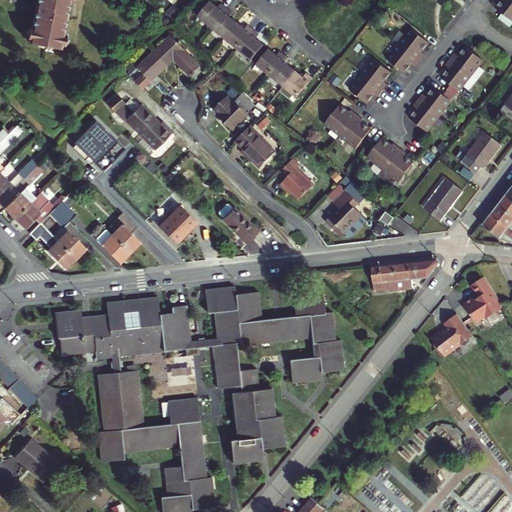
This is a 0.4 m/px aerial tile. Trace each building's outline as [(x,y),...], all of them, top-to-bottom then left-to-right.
[(29,43),(62,49),(71,0),(36,0),(36,4),(32,3),(30,11),(38,13),(37,19),(33,18),(29,43)] [(511,23),(511,0),(501,0),(494,9),(511,23)] [(208,3),(195,18),(209,29),(224,10),(219,5),(216,9),(208,3)] [(224,10),(209,29),(222,40),(235,25),(228,19),(230,15),(224,10)] [(38,13),(30,11),(30,13),(32,18),(33,18),(37,19),(38,13)] [(235,25),(222,40),(236,52),(252,32),(246,28),(243,31),(235,25)] [(410,29),(385,60),(403,74),(410,65),(414,67),(423,55),(420,53),(427,43),(410,29)] [(252,32),(236,52),(250,63),(262,47),(254,40),(257,37),(252,32)] [(168,39),(152,55),(165,69),(171,63),(186,79),(197,69),(168,39)] [(482,61),(464,48),(457,57),(453,54),(444,66),(447,69),(440,78),(457,92),(482,61)] [(267,51),(255,67),(268,78),(284,58),(278,54),(275,57),(267,51)] [(149,84),(165,69),(152,55),(135,71),(149,84)] [(284,58),(268,78),(281,89),(294,72),(287,66),(290,63),(284,58)] [(372,60),(347,90),(365,104),(373,95),(376,97),(386,85),(382,82),(390,73),(372,60)] [(294,72),(281,89),(295,100),(311,80),(305,75),(302,78),(294,72)] [(450,102),(432,88),(425,97),(421,95),(412,107),(415,109),(408,119),(425,133),(450,102)] [(114,96),(105,107),(113,116),(123,125),(125,123),(142,140),(137,145),(148,156),(153,151),(154,152),(171,135),(161,126),(159,128),(138,109),(137,110),(134,106),(133,107),(128,102),(124,106),(120,101),(114,96)] [(511,96),(500,113),(511,122),(511,96)] [(212,112),(217,117),(215,119),(229,133),(245,116),(232,103),(230,104),(225,99),(212,112)] [(338,105),(323,125),(354,149),(369,130),(359,123),(361,120),(349,111),(347,113),(338,105)] [(95,121),(74,143),(96,163),(116,142),(95,121)] [(274,154),(248,128),(233,143),(252,161),(250,163),(258,171),(274,154)] [(4,139),(0,143),(0,153),(16,138),(11,133),(4,139)] [(467,158),(460,153),(456,159),(476,174),(480,169),(481,170),(488,160),(489,161),(500,146),(484,135),(467,158)] [(390,147),(380,139),(365,158),(396,183),(411,164),(402,156),(404,154),(392,145),(390,147)] [(299,166),(291,159),(279,172),(286,179),(281,183),(298,200),(312,186),(295,169),(299,166)] [(36,167),(31,161),(17,174),(23,180),(36,167)] [(36,167),(23,180),(28,185),(42,172),(36,167)] [(0,174),(0,194),(10,185),(0,174)] [(449,207),(450,208),(462,193),(446,181),(423,211),(439,223),(444,216),(443,215),(449,207)] [(15,217),(35,197),(26,188),(20,194),(19,193),(6,207),(15,217)] [(332,204),(338,209),(328,219),(341,233),(359,215),(352,208),(356,204),(344,192),(332,204)] [(35,197),(15,217),(25,227),(34,218),(40,224),(49,215),(56,208),(48,201),(43,205),(35,197)] [(498,208),(511,219),(511,203),(505,198),(498,208)] [(62,202),(56,208),(68,221),(75,214),(62,202)] [(171,217),(159,229),(174,244),(194,225),(177,207),(169,215),(171,217)] [(68,221),(56,208),(49,215),(62,227),(68,221)] [(222,223),(241,241),(243,239),(250,245),(260,235),(234,211),(233,212),(229,208),(226,208),(219,215),(219,218),(223,222),(222,223)] [(511,235),(511,219),(498,208),(490,217),(511,235)] [(392,218),(384,211),(377,219),(385,226),(392,218)] [(117,229),(112,234),(129,252),(139,242),(131,234),(136,229),(122,215),(121,214),(111,223),(117,229)] [(156,227),(159,229),(171,217),(169,215),(168,214),(156,227)] [(482,227),(502,244),(511,247),(511,235),(490,217),(482,227)] [(341,233),(328,219),(327,218),(323,222),(338,237),(342,233),(341,233)] [(40,224),(30,234),(37,241),(47,230),(40,224)] [(119,262),(129,252),(112,234),(107,229),(99,237),(102,245),(119,262)] [(58,241),(75,257),(84,248),(68,231),(58,241)] [(243,239),(241,241),(248,248),(250,245),(243,239)] [(75,257),(58,241),(48,251),(65,268),(75,257)] [(436,260),(409,263),(411,286),(416,286),(416,281),(428,280),(439,265),(436,260)] [(397,293),(412,291),(411,286),(409,263),(394,265),(397,293)] [(388,295),(397,293),(394,265),(379,267),(381,285),(373,286),(373,294),(382,293),(388,292),(388,295)] [(381,285),(379,267),(371,268),(373,286),(381,285)] [(505,310),(484,278),(471,286),(479,298),(474,302),(473,299),(464,305),(477,325),(486,319),(487,321),(505,310)] [(314,357),(290,360),(293,383),(322,380),(322,373),(343,370),(341,340),(336,341),(332,313),(325,314),(323,297),(293,300),(295,317),(262,321),(258,292),(236,295),(235,288),(205,291),(208,313),(215,313),(218,340),(213,341),(214,347),(219,390),(232,388),(238,440),(231,441),(233,463),(262,460),(261,448),(284,445),(281,416),(274,416),(271,388),(259,390),(257,369),(240,371),(237,347),(312,339),(314,357)] [(120,357),(192,350),(191,343),(188,307),(172,309),(173,313),(160,314),(158,298),(107,304),(108,316),(82,319),(82,312),(56,314),(58,340),(60,339),(62,357),(96,353),(97,360),(114,358),(120,357)] [(473,337),(457,316),(445,324),(448,329),(439,335),(438,333),(430,339),(435,346),(434,349),(440,358),(448,352),(450,354),(459,347),(464,347),(468,344),(470,340),(473,337)] [(213,341),(191,343),(192,350),(214,347),(213,341)] [(122,373),(120,357),(114,358),(116,374),(122,373)] [(0,381),(2,383),(6,388),(11,393),(16,398),(20,402),(25,408),(34,399),(30,394),(26,390),(20,384),(16,379),(11,374),(7,369),(2,364),(0,362),(0,381)] [(138,371),(122,373),(116,374),(99,376),(105,432),(99,433),(103,462),(125,460),(124,453),(180,447),(182,467),(166,469),(169,498),(162,499),(163,511),(193,511),(193,510),(216,508),(212,478),(207,479),(198,398),(168,402),(171,424),(145,427),(138,371)] [(0,428),(3,431),(17,417),(0,401),(0,428)] [(60,467),(32,441),(16,459),(44,484),(60,467)] [(299,511),(320,511),(324,508),(319,504),(312,498),(299,511)]
